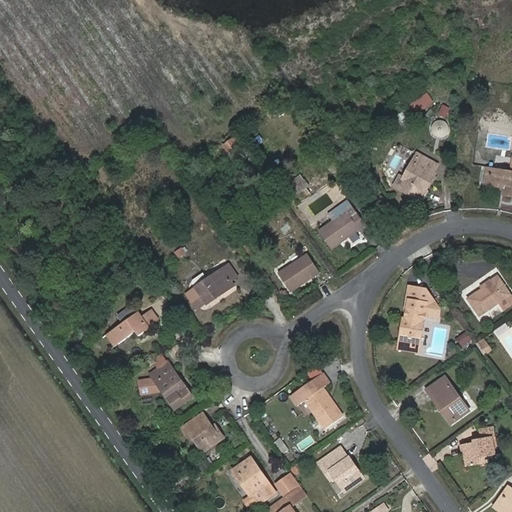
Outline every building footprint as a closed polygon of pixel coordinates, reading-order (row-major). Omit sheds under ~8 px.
[(454,85),(459,92),(465,87),(460,80),(454,85)] [(413,162),(403,179),(406,180),(401,189),(421,200),(426,192),(436,175),(433,174),(438,165),(420,155),(415,163),(413,162)] [(511,171),(487,167),(485,186),(503,189),(502,195),(511,196),(511,171)] [(299,194),(303,192),(307,188),(309,187),(301,175),(290,183),(299,194)] [(406,180),(403,179),(402,178),(397,187),(401,189),(406,180)] [(307,188),(303,192),(306,197),(311,193),(307,188)] [(332,220),(334,222),(347,213),(345,210),(332,220)] [(347,213),(334,222),(320,232),(332,249),(365,225),(356,213),(351,217),(347,213)] [(182,249),(175,254),(179,259),(186,254),(182,249)] [(307,255),(279,273),(292,292),(319,273),(307,255)] [(229,264),(196,288),(204,299),(208,305),(235,286),(231,281),(238,277),(229,264)] [(486,286),(481,289),(469,299),(480,315),(510,294),(497,275),(484,284),(486,286)] [(436,305),(424,288),(409,286),(405,307),(408,308),(406,318),(404,326),(402,325),(400,338),(420,342),(425,313),(426,305),(434,307),(436,305)] [(204,299),(196,288),(189,293),(197,304),(204,299)] [(489,319),(504,309),(501,304),(485,314),(489,319)] [(425,313),(437,315),(439,309),(436,305),(434,307),(426,305),(425,313)] [(152,310),(143,317),(149,326),(159,320),(152,310)] [(139,312),(110,332),(119,345),(134,334),(133,332),(135,330),(139,336),(151,328),(149,326),(143,317),(139,312)] [(119,345),(110,332),(106,335),(114,348),(119,345)] [(398,348),(403,349),(403,348),(418,350),(420,342),(400,338),(398,348)] [(481,339),(475,343),(484,355),(490,351),(481,339)] [(163,353),(154,359),(160,368),(168,361),(163,353)] [(153,379),(173,406),(191,393),(184,383),(182,384),(178,378),(179,377),(168,361),(160,368),(150,375),(153,379)] [(323,373),(291,396),(297,406),(305,401),(325,429),(343,416),(323,388),(330,383),(323,373)] [(433,398),(439,407),(442,405),(448,414),(445,415),(451,423),(469,411),(445,378),(430,388),(435,396),(433,398)] [(153,379),(151,380),(152,393),(162,392),(153,379)] [(151,380),(141,382),(142,394),(152,393),(151,380)] [(427,390),(433,398),(435,396),(430,388),(427,390)] [(191,393),(173,406),(175,409),(193,396),(191,393)] [(442,405),(439,407),(445,415),(448,414),(442,405)] [(189,432),(194,440),(203,453),(225,438),(221,432),(218,434),(212,426),(203,413),(182,428),(186,434),(189,432)] [(215,424),(212,426),(218,434),(221,432),(215,424)] [(474,442),(464,444),(466,453),(463,454),(466,467),(479,465),(478,459),(486,457),(497,455),(495,450),(493,437),(496,436),(494,427),(480,430),(482,439),(474,440),(474,442)] [(191,442),(194,440),(189,432),(186,434),(191,442)] [(327,467),(335,478),(345,492),(361,481),(354,471),(358,468),(350,457),(349,458),(341,447),(318,463),(323,470),(327,467)] [(243,473),(236,476),(251,497),(253,496),(258,502),(275,490),(271,484),(269,485),(260,473),(262,472),(252,457),(238,466),(243,473)] [(232,470),(236,476),(243,473),(238,466),(232,470)] [(331,481),(335,478),(327,467),(323,470),(331,481)] [(365,478),(358,468),(354,471),(361,481),(365,478)] [(271,484),(262,472),(260,473),(269,485),(271,484)] [(290,506),(307,495),(300,485),(268,508),(270,511),(278,511),(289,505),(290,506)] [(511,511),(511,489),(508,487),(502,496),(505,498),(499,506),(507,511),(511,511)] [(505,498),(502,496),(494,507),(500,511),(507,511),(499,506),(505,498)]
